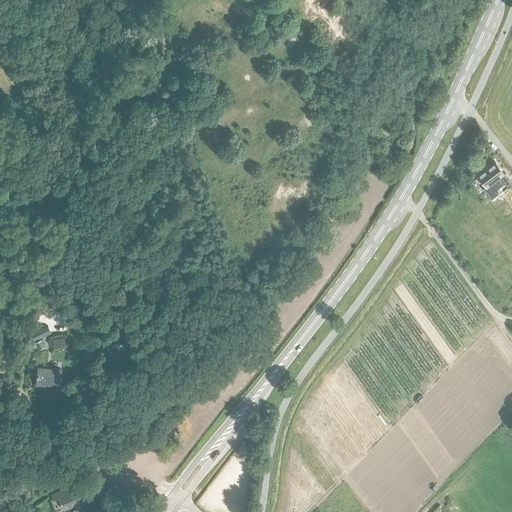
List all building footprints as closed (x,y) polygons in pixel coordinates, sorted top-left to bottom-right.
[(483,187),(492,199),(511,183),(511,181),(504,172),(494,160),(473,177),(482,188),(483,187)] [(34,341),(45,336),(51,333),(47,325),(30,333),(34,341)] [(50,345),(45,336),(40,339),(41,339),(35,342),(38,349),(44,346),(45,348),(50,345)] [(112,342),(112,359),(123,359),(123,342),(112,342)] [(47,391),(54,391),(56,389),(56,384),(60,384),(61,369),(37,367),(36,383),(46,384),(46,389),(47,391)] [(64,489),(51,494),(54,502),(54,501),(59,499),(63,509),(64,509),(63,508),(81,501),(84,506),(84,505),(76,487),(75,487),(76,487),(65,492),(64,489)]
